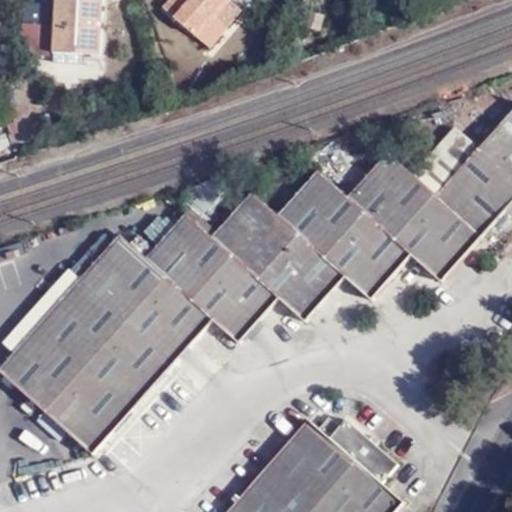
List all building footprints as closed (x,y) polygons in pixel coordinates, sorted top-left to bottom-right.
[(55,0),(53,56),(76,57),(102,57),(104,1),(74,0),(55,0)] [(226,0),(170,0),(163,9),(196,39),(229,2),(226,0)] [(240,12),(229,2),(196,39),(200,42),(217,23),(225,29),(240,12)] [(77,71),(76,57),(53,56),(53,71),(77,71)] [(511,207),(511,109),(437,195),(420,181),(444,155),(425,138),(401,165),(387,152),(347,198),(317,170),(277,215),(251,192),(218,228),(191,206),(153,248),(137,234),(129,244),(118,235),(0,368),(0,371),(95,456),(214,321),(240,344),(279,300),(306,323),(346,278),(373,302),(414,256),(444,283),(511,207)] [(223,511),(393,511),(403,501),(381,482),(397,463),(345,417),(338,426),(326,416),(318,426),(308,417),(223,511)]
